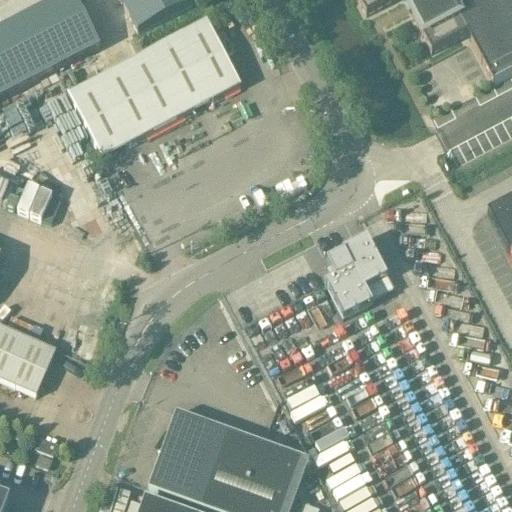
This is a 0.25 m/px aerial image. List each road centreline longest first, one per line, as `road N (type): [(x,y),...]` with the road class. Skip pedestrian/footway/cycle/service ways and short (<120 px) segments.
road 1 (tertiary): [(70,511),(127,364),(154,321),(192,282),(350,190),(344,149),(268,0)]
road 2 (unknown): [(416,158),(511,326)]
